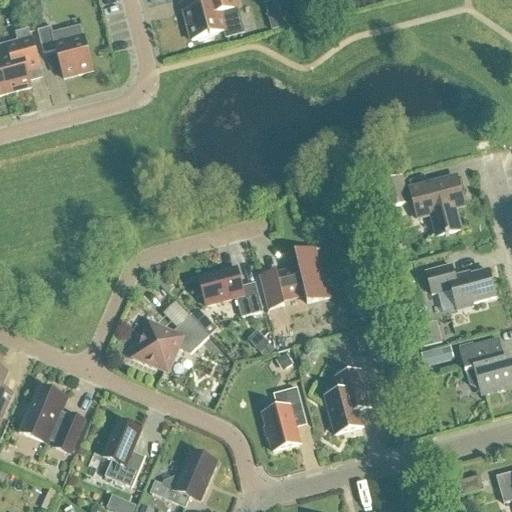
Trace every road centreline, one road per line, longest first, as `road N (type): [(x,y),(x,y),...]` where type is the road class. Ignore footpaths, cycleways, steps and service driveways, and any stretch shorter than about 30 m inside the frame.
road 1 (residential): [(251,497),(511,430)]
road 2 (residential): [(0,139),(132,103),(143,93),(147,61),(129,0)]
road 3 (unclassified): [(88,369),(136,261),(258,225)]
road 4 (unclassified): [(251,497),(232,439),(88,369)]
